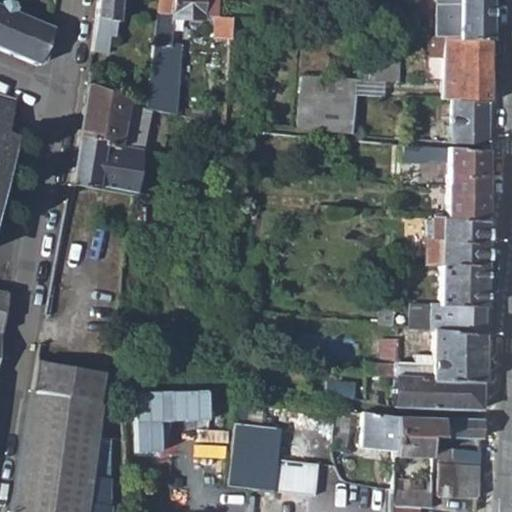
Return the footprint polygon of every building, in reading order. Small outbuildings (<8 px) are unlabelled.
[(93,0),(86,53),(104,55),(106,36),(112,36),(116,0),(93,0)] [(158,0),(149,76),(163,78),(167,34),(170,33),(172,16),(203,18),(203,15),(216,17),(216,0),(158,0)] [(489,42),(489,0),(430,0),(431,2),(434,3),(434,36),(489,42)] [(0,49),(37,64),(43,62),(45,53),(44,49),(50,33),(11,17),(13,13),(11,7),(3,4),(0,4),(0,49)] [(231,17),(216,17),(215,35),(230,37),(231,17)] [(488,105),(489,42),(434,36),(401,34),(400,48),(426,51),(426,56),(442,58),(438,102),(448,102),(488,105)] [(398,68),(398,54),(362,51),(360,65),(363,65),(361,80),(390,82),(392,68),(398,68)] [(82,84),(75,134),(100,139),(99,143),(138,151),(144,109),(82,84)] [(319,96),(296,93),(295,124),(317,126),(319,96)] [(146,94),(144,109),(161,112),(163,97),(146,94)] [(0,104),(2,98),(0,96),(0,186),(9,160),(0,156),(0,139),(1,137),(0,136),(0,119),(0,118),(0,104)] [(0,136),(1,137),(0,139),(0,156),(9,160),(26,105),(2,98),(0,104),(0,118),(0,119),(0,136)] [(487,146),(488,105),(448,102),(447,142),(487,146)] [(417,139),(438,142),(439,134),(433,133),(433,126),(418,124),(417,139)] [(100,139),(75,134),(68,183),(131,194),(138,151),(99,143),(100,139)] [(485,225),(487,152),(420,146),(419,159),(445,161),(442,217),(437,216),(436,222),(485,225)] [(484,270),(485,225),(436,222),(437,216),(432,216),(432,222),(429,222),(429,239),(424,238),(422,268),(437,268),(484,270)] [(483,307),(484,270),(437,268),(436,306),(483,307)] [(375,327),(388,328),(390,304),(377,304),(375,327)] [(481,339),(483,307),(436,306),(429,305),(427,332),(430,333),(481,339)] [(481,382),(481,339),(430,333),(429,366),(364,362),(363,374),(392,376),(481,382)] [(395,359),(395,339),(381,339),(380,358),(395,359)] [(115,344),(116,362),(125,361),(125,343),(115,344)] [(30,394),(97,406),(103,376),(36,364),(30,394)] [(132,415),(220,423),(223,384),(219,383),(219,377),(173,373),(172,387),(154,385),(153,382),(151,379),(150,374),(134,372),(132,415)] [(480,412),(481,382),(392,376),(391,400),(386,400),(385,405),(480,412)] [(329,397),(349,400),(351,385),(331,382),(329,397)] [(226,488),(311,496),(314,464),(271,460),(273,430),(241,426),(243,394),(232,392),(230,425),(226,488)] [(97,406),(30,394),(9,511),(106,511),(107,508),(103,507),(106,436),(94,435),(97,406)] [(388,451),(390,416),(359,413),(356,447),(388,451)] [(478,441),(479,422),(390,416),(388,451),(388,459),(424,459),(425,439),(478,441)] [(439,464),(477,466),(478,453),(464,452),(464,456),(441,455),(441,450),(435,450),(435,460),(439,460),(439,464)] [(476,500),(477,466),(439,464),(434,464),(431,497),(476,500)] [(414,510),(423,511),(424,496),(387,495),(387,508),(414,510)]
